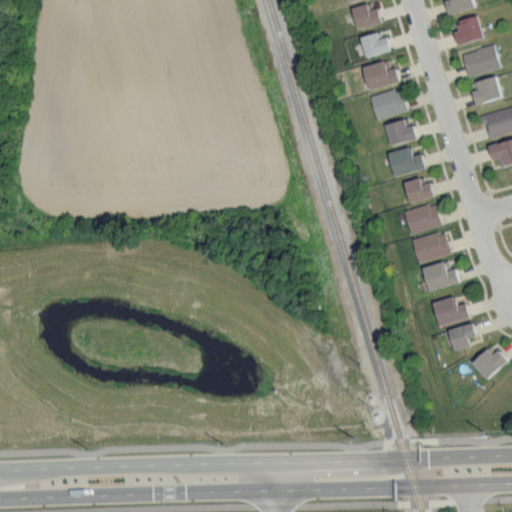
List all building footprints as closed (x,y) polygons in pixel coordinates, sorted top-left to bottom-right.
[(475,0),(448,0),(452,13),(477,6),(475,0)] [(379,7),(376,8),(373,2),(370,3),(369,2),(355,7),(360,27),(384,21),(379,7)] [(479,14),(462,19),(463,23),(460,24),(462,30),(457,31),(460,44),(486,36),(479,14)] [(388,36),(384,37),(382,32),(363,37),(369,56),(392,49),(388,36)] [(495,43),(479,48),(479,49),(465,54),(470,75),(502,66),(495,43)] [(398,66),(394,68),(390,59),(366,66),(372,88),(401,80),(398,66)] [(498,74),(504,95),(479,103),(475,90),(478,88),(476,81),(498,74)] [(404,88),(396,91),(395,88),(372,95),(379,118),(409,109),(404,88)] [(511,105),(482,115),(485,124),(490,122),(490,124),(488,125),(491,136),(511,130),(511,105)] [(415,124),(412,124),(409,117),(387,124),(393,144),(419,137),(415,124)] [(511,138),(491,145),(495,158),(500,157),(503,166),(511,163),(511,138)] [(423,153),(415,155),(412,146),(390,152),(398,174),(427,166),(423,153)] [(432,181),(428,183),(425,176),(407,181),(413,201),(436,194),(432,181)] [(438,204),(430,206),(430,203),(407,209),(413,233),(444,223),(438,204)] [(447,232),(440,234),(439,231),(414,238),(421,261),(453,251),(447,232)] [(457,267),(454,268),(450,260),(425,267),(432,289),(462,280),(457,267)] [(468,302),(460,305),(457,295),(436,301),(442,324),(472,316),(468,302)] [(478,334),(471,337),(472,344),(458,349),(451,329),(475,322),(478,334)] [(509,360),(490,377),(475,361),(492,346),(498,351),(500,349),(509,360)]
